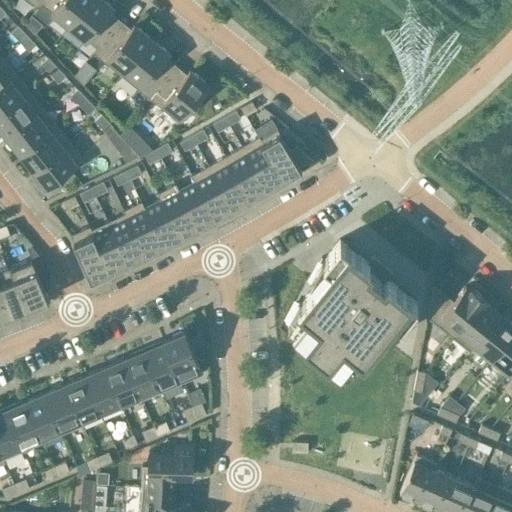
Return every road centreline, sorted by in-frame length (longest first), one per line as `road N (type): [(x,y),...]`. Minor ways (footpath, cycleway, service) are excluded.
road 1 (residential): [(373,162),(175,0)]
road 2 (residential): [(240,471),(234,329),(216,255)]
road 3 (residential): [(216,255),(373,162)]
road 4 (residential): [(373,162),(511,44)]
road 5 (residential): [(511,273),(373,162)]
road 6 (residential): [(0,186),(47,248),(82,315)]
road 7 (residential): [(383,511),(347,495),(240,471)]
road 8 (residential): [(82,315),(216,255)]
